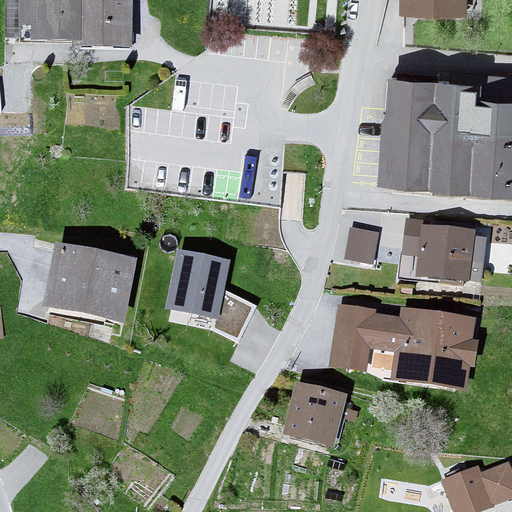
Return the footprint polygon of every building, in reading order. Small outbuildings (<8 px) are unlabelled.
[(128,0),(16,0),(16,46),(76,47),(76,58),(128,59),(128,0)] [(463,0),(407,0),(407,16),(464,17),(463,0)] [(478,90),(392,83),(384,182),(511,193),(511,188),(511,108),(477,105),(478,90)] [(471,228),(401,221),(398,257),(410,258),(407,283),(463,287),(471,228)] [(370,231),(344,227),(338,261),(365,265),(370,231)] [(132,268),(53,249),(36,316),(116,335),(132,268)] [(222,261),(173,250),(159,312),(210,319),(206,330),(234,342),(252,308),(218,289),(222,261)] [(376,311),(341,306),(333,371),(367,375),(370,352),(394,355),(391,382),(465,391),(474,321),(402,312),(402,319),(376,316),(376,311)] [(344,402),(292,387),(277,441),(329,456),(344,402)] [(511,465),(511,462),(446,484),(455,511),(500,511),(511,508),(511,465)]
